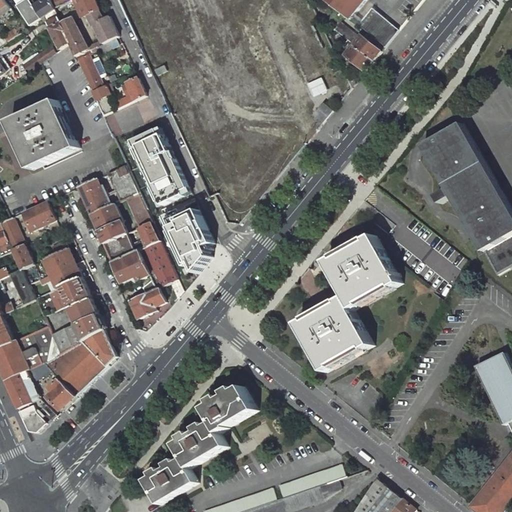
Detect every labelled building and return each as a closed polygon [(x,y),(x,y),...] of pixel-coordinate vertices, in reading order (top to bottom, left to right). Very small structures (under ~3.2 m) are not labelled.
[(16,14),(6,0),(0,0),(0,11),(7,7),(13,16),(16,14)] [(50,0),(44,4),(37,9),(43,19),(57,10),(56,8),(52,0),(50,0)] [(52,0),(56,8),(68,2),(73,0),(52,0)] [(81,4),(87,18),(103,10),(98,0),(73,0),(68,2),(71,8),(81,4)] [(326,0),(352,20),(368,0),(326,0)] [(31,27),(43,19),(37,9),(24,16),(31,27)] [(374,9),(360,26),(367,32),(387,48),(401,31),(374,9)] [(90,47),(79,27),(77,27),(72,19),(63,23),(57,10),(43,19),(45,22),(48,21),(62,50),(71,45),(77,57),(78,56),(100,46),(98,42),(90,47)] [(384,51),(364,36),(362,39),(330,14),(325,20),(341,33),(376,61),(384,51)] [(121,37),(113,18),(97,26),(105,44),(110,42),(121,37)] [(21,34),(17,29),(4,37),(9,43),(21,34)] [(4,37),(1,32),(0,33),(0,48),(9,43),(4,37)] [(341,33),(338,37),(349,46),(349,45),(352,47),(349,50),(351,52),(348,56),(368,71),(376,61),(341,33)] [(113,49),(110,42),(105,44),(100,46),(78,56),(95,92),(105,87),(93,54),(100,51),(102,54),(113,49)] [(58,54),(54,46),(26,65),(30,73),(58,54)] [(0,78),(8,73),(0,60),(0,78)] [(352,71),(346,74),(353,89),(359,82),(352,71)] [(148,97),(140,78),(130,83),(135,96),(116,104),(112,94),(115,93),(111,85),(105,87),(95,92),(105,116),(148,97)] [(315,96),(329,90),(324,78),(310,84),(315,96)] [(64,108),(60,101),(12,122),(34,170),(82,148),(78,140),(76,142),(61,110),(64,108)] [(326,103),(316,115),(325,123),(335,111),(326,103)] [(157,121),(117,139),(186,291),(218,253),(157,121)] [(511,205),(465,124),(425,147),(450,190),(439,197),(442,203),(454,196),(500,275),(511,268),(511,205)] [(140,193),(129,166),(110,174),(123,201),(128,198),(140,193)] [(103,186),(100,178),(82,187),(94,215),(114,205),(106,185),(103,186)] [(148,210),(140,193),(128,198),(142,228),(154,222),(148,210)] [(58,221),(50,202),(26,213),(35,232),(58,221)] [(130,233),(117,204),(114,205),(94,215),(108,245),(130,234),(130,233)] [(28,245),(15,218),(13,219),(3,224),(16,251),(28,245)] [(163,242),(154,222),(142,228),(148,242),(136,248),(130,234),(108,245),(116,262),(163,242)] [(0,257),(16,251),(3,224),(0,225),(0,257)] [(404,284),(377,236),(330,263),(349,298),(356,311),(404,284)] [(71,249),(68,241),(55,247),(58,255),(71,249)] [(145,288),(148,295),(155,291),(161,288),(172,283),(180,280),(163,242),(116,262),(126,284),(139,277),(141,281),(149,278),(151,282),(145,288)] [(37,265),(28,245),(16,251),(21,262),(25,271),(37,265)] [(78,264),(71,249),(58,255),(47,261),(50,267),(47,269),(48,271),(51,270),(54,275),(78,264)] [(25,271),(21,262),(7,269),(0,271),(0,282),(8,279),(12,277),(13,276),(25,271)] [(85,278),(78,264),(54,275),(55,278),(52,279),(53,282),(56,281),(60,289),(64,287),(85,278)] [(44,280),(37,265),(25,271),(31,285),(44,280)] [(31,285),(25,271),(13,276),(27,306),(38,301),(38,299),(31,285)] [(102,316),(85,278),(64,287),(81,325),(102,316)] [(9,281),(8,279),(0,282),(0,318),(9,314),(16,311),(13,303),(5,306),(4,308),(3,305),(5,304),(4,301),(2,303),(0,299),(0,291),(6,289),(4,284),(9,281)] [(186,291),(180,280),(172,283),(180,298),(186,291)] [(168,303),(161,288),(155,291),(148,295),(134,301),(142,319),(160,311),(158,307),(168,303)] [(356,311),(349,298),(301,325),(328,373),(376,346),(356,311)] [(10,317),(9,314),(0,318),(0,350),(17,343),(6,318),(10,317)] [(50,362),(108,330),(102,316),(81,325),(55,337),(54,342),(50,358),(50,362)] [(55,337),(51,327),(35,335),(41,348),(54,342),(55,337)] [(121,358),(108,330),(50,362),(47,363),(54,371),(63,379),(80,397),(121,358)] [(25,354),(20,341),(17,343),(0,350),(0,360),(9,381),(31,371),(47,363),(50,362),(50,358),(43,360),(37,346),(34,347),(35,349),(25,354)] [(511,362),(507,353),(479,367),(507,426),(511,424),(511,426),(511,362)] [(54,371),(47,363),(31,371),(36,382),(54,371)] [(36,382),(31,371),(9,381),(22,410),(35,404),(28,386),(36,382)] [(80,397),(63,379),(52,389),(56,394),(52,398),(64,411),(80,397)] [(150,481),(163,506),(201,484),(193,470),(206,463),(231,448),(224,435),(231,431),(230,429),(242,422),(260,412),(246,387),(219,403),(209,409),(217,423),(185,442),(179,446),(187,460),(150,481)] [(22,410),(32,432),(41,434),(60,416),(43,399),(41,401),(35,404),(22,410)] [(511,459),(507,466),(474,507),(479,511),(508,511),(511,508),(511,459)] [(281,486),(285,499),(341,480),(348,478),(343,465),(307,477),(281,486)] [(394,511),(404,499),(379,479),(357,511),(394,511)] [(247,511),(294,511),(327,501),(344,489),(341,480),(285,499),(279,501),(247,511)] [(206,511),(205,511),(247,511),(279,501),(275,488),(239,500),(206,511)] [(404,499),(394,511),(415,511),(418,510),(404,499)]
